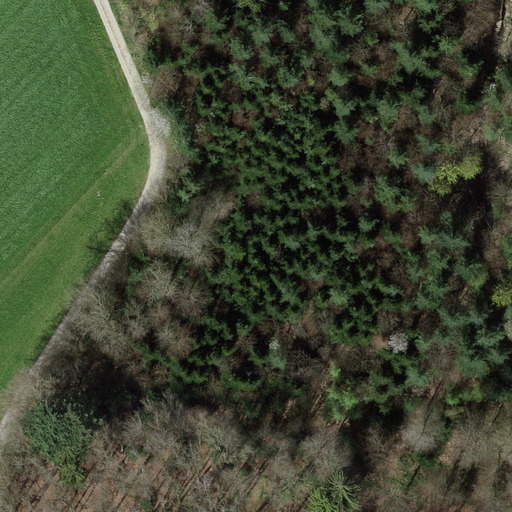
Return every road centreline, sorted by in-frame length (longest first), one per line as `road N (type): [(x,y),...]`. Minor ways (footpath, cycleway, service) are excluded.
road 1 (track): [(99,0),(156,138),(157,175),(148,203),(36,379),(0,460)]
road 2 (track): [(487,0),(476,86),(482,234),(511,332)]
